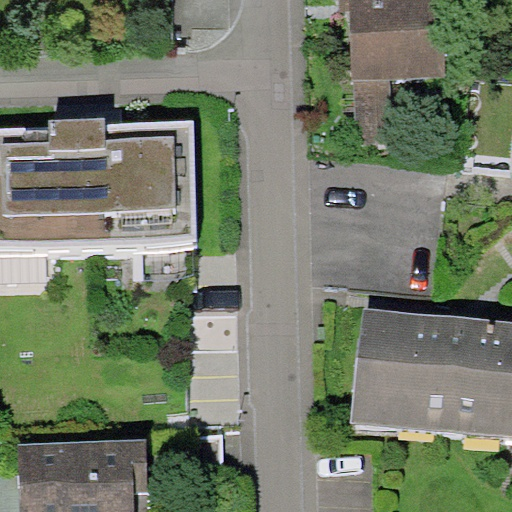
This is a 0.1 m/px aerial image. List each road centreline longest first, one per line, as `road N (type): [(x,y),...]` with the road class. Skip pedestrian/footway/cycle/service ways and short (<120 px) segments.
road 1 (residential): [(281,511),(268,73)]
road 2 (residential): [(268,73),(0,76)]
